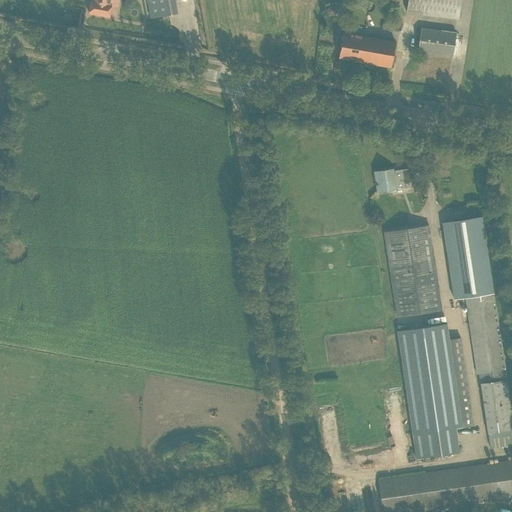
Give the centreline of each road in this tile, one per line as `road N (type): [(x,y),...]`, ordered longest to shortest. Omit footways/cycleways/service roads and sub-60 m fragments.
road 1 (tertiary): [(511,133),(0,37)]
road 2 (track): [(294,492),(233,80)]
